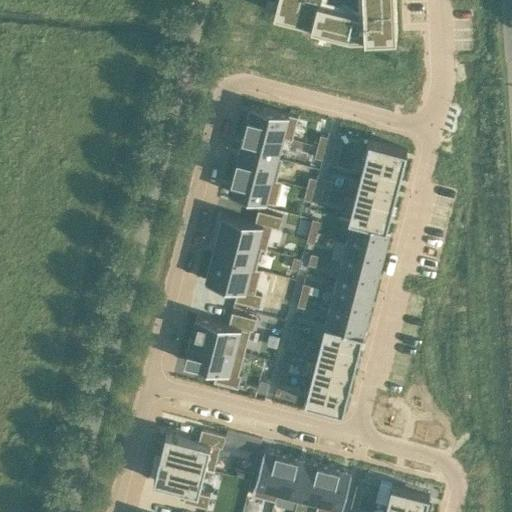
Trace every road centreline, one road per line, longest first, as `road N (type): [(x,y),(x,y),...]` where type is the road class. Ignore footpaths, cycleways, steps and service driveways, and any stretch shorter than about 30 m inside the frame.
road 1 (residential): [(437,126),(231,81),(148,385)]
road 2 (residential): [(354,439),(437,126)]
road 3 (residential): [(354,439),(148,385)]
road 4 (residential): [(148,385),(115,511)]
road 5 (residential): [(440,0),(437,126)]
